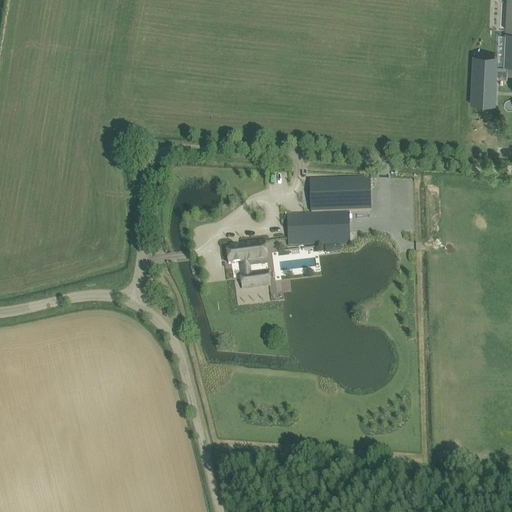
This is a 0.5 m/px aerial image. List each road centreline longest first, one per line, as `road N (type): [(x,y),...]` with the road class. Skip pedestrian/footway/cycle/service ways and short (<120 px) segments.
road 1 (track): [(170,151),(511,169)]
road 2 (unclassified): [(219,511),(170,340),(130,299)]
road 3 (unclassified): [(130,299),(151,180),(157,159),(170,151)]
road 4 (unclassified): [(130,299),(79,297),(0,314)]
